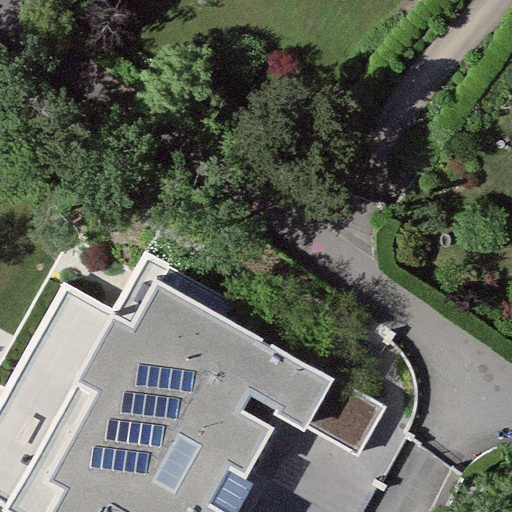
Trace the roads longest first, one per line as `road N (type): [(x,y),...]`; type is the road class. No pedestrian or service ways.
road 1 (unclassified): [(484,367),(287,223)]
road 2 (residential): [(484,367),(407,511)]
